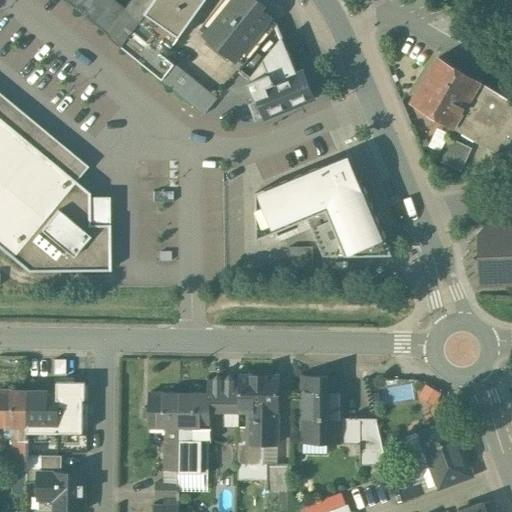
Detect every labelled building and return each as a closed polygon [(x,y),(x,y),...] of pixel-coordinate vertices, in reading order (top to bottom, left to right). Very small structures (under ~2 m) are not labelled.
[(127,11),(112,0),(65,0),(64,1),(109,37),(127,11)] [(134,0),(131,5),(144,15),(145,13),(154,0),(134,0)] [(204,0),(154,0),(145,13),(179,37),(204,0)] [(251,0),(250,2),(247,0),(222,0),(199,30),(243,66),(277,24),(260,10),(263,6),(256,0),(251,0)] [(127,11),(109,37),(121,47),(132,32),(139,23),(140,21),(144,15),(131,5),(127,11)] [(152,34),(139,23),(132,32),(146,43),(152,34)] [(146,43),(132,32),(121,47),(161,80),(172,65),(173,64),(146,43)] [(282,37),(248,80),(250,82),(247,83),(255,101),(258,100),(259,103),(251,106),(255,117),(263,114),(265,119),(316,98),(304,70),(297,72),(282,37)] [(480,81),(439,56),(412,103),(452,127),(480,81)] [(216,100),(172,65),(161,80),(203,115),(216,100)] [(511,100),(480,81),(452,127),(511,162),(511,100)] [(0,248),(27,271),(109,270),(108,197),(88,197),(88,193),(75,181),(87,166),(0,94),(0,248)] [(438,126),(431,146),(441,149),(448,130),(438,126)] [(468,167),(469,142),(451,141),(451,129),(446,129),(445,166),(468,167)] [(347,161),(326,169),(324,164),(255,193),(256,240),(308,219),(323,256),(392,255),(361,179),(355,181),(347,161)] [(511,227),(489,228),(482,236),(484,283),(511,282),(511,227)] [(312,247),(288,247),(289,271),(312,271),(312,247)] [(171,252),(160,252),(160,260),(171,260),(171,252)] [(57,381),(27,381),(27,385),(27,426),(38,426),(83,426),(84,394),(87,394),(87,372),(57,372),(57,381)] [(279,377),(240,375),(239,380),(239,410),(249,410),(248,443),(261,443),(277,443),(279,377)] [(340,378),(302,377),(301,438),(339,438),(340,378)] [(239,380),(217,379),(217,393),(217,410),(223,410),(239,410),(239,380)] [(14,385),(0,386),(0,426),(15,426),(15,439),(13,439),(12,468),(27,469),(27,457),(27,426),(27,385),(14,385)] [(179,393),(149,393),(149,427),(167,427),(179,427),(179,393)] [(209,440),(193,439),(193,428),(209,428),(210,393),(179,393),(179,427),(179,441),(178,470),(178,473),(208,473),(209,440)] [(239,410),(223,410),(223,426),(239,426),(239,410)] [(376,420),(360,419),(360,451),(371,451),(384,451),(376,420)] [(453,421),(418,433),(435,479),(470,467),(453,421)] [(38,426),(27,426),(27,457),(40,457),(40,455),(40,440),(38,440),(38,426)] [(179,427),(167,427),(167,441),(179,441),(179,427)] [(167,441),(165,441),(165,470),(178,470),(179,441),(167,441)] [(248,443),(238,443),(238,477),(266,478),(266,465),(261,465),(261,443),(248,443)] [(384,451),(371,451),(371,465),(387,465),(384,451)] [(61,456),(40,455),(40,457),(40,469),(27,469),(27,482),(39,482),(39,474),(61,474),(61,456)] [(40,457),(27,457),(27,469),(40,469),(40,457)] [(290,466),(266,465),(266,478),(266,490),(290,490),(290,466)] [(27,469),(12,468),(12,493),(27,492),(27,482),(27,469)] [(61,474),(39,474),(39,482),(39,498),(56,498),(56,511),(82,511),(83,474),(61,474)] [(412,477),(391,483),(396,504),(419,496),(412,477)] [(178,483),(155,483),(155,496),(165,497),(165,496),(178,496),(178,483)] [(483,511),(480,503),(470,507),(466,507),(458,510),(455,511),(483,511)]
